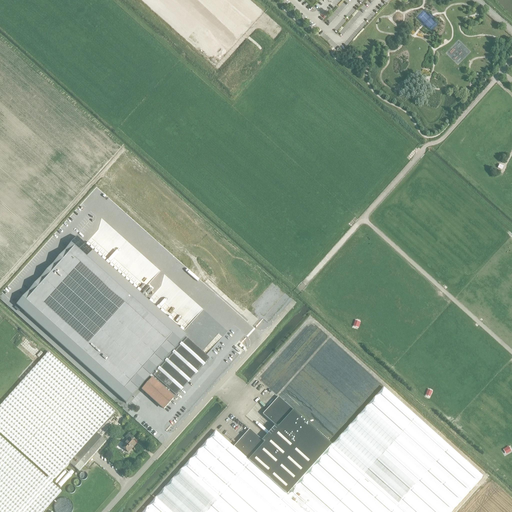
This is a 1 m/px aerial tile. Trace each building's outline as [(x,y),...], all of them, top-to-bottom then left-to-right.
[(150,377),(152,379),(154,377),(154,376),(188,339),(186,337),(187,336),(140,293),(81,241),(77,237),(65,251),(16,306),(126,404),(150,377)] [(200,258),(197,263),(208,269),(211,263),(200,258)] [(218,278),(222,273),(217,270),(214,274),(218,278)] [(158,384),(152,379),(142,390),(164,409),(174,399),(175,400),(176,400),(177,400),(178,399),(178,398),(177,397),(176,396),(210,359),(188,339),(154,376),(154,377),(160,382),(158,384)] [(49,352),(46,355),(0,406),(0,432),(54,481),(70,463),(107,422),(115,413),(49,352)] [(207,376),(185,401),(190,405),(212,380),(207,376)] [(384,387),(332,445),(287,495),(234,447),(216,431),(143,511),(450,511),(483,476),(384,387)] [(332,445),(279,397),(263,415),(276,426),(262,441),(250,429),(234,447),(287,495),(332,445)] [(107,422),(70,463),(79,472),(106,442),(102,437),(112,426),(107,422)] [(134,448),(137,445),(132,441),(134,438),(129,433),(125,437),(128,440),(122,447),(128,453),(133,447),(134,448)] [(52,483),(47,478),(0,436),(0,511),(43,511),(61,492),(52,483)] [(54,481),(57,484),(67,473),(64,470),(54,481)]
